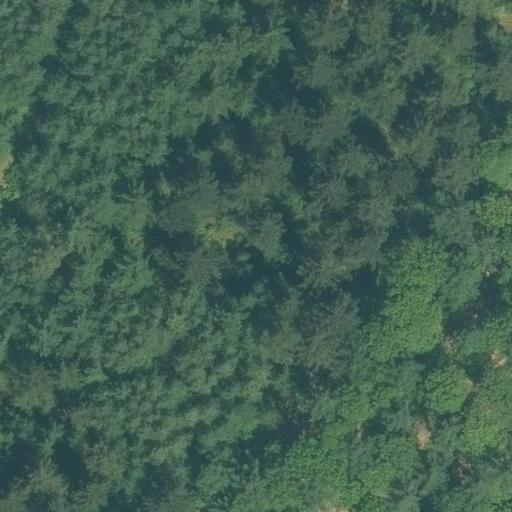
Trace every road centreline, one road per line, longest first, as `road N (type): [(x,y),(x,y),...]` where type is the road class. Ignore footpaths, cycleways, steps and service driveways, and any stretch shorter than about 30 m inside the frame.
road 1 (track): [(234,511),(511,144)]
road 2 (track): [(511,30),(298,0)]
road 3 (track): [(87,0),(0,170)]
